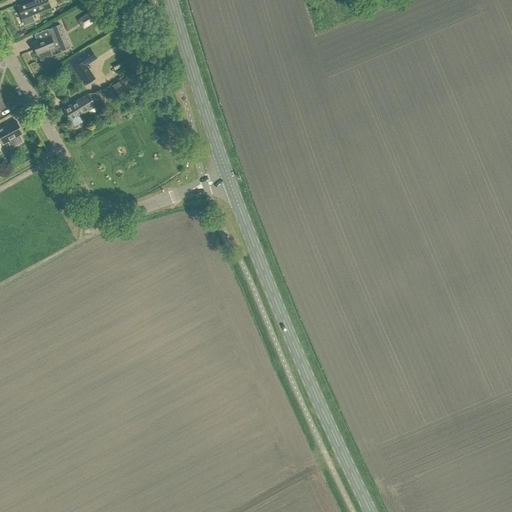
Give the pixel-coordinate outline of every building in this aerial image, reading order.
[(25,25),(35,22),(32,15),(41,11),(51,8),(48,0),(32,0),(18,6),(23,19),(25,25)] [(92,10),(84,15),(90,25),(98,20),(92,10)] [(50,35),(32,43),(37,56),(39,55),(41,60),(52,56),(50,51),(56,48),(54,42),(58,40),(62,50),(69,47),(60,24),(53,27),(53,28),(48,30),(50,35)] [(121,81),(112,86),(117,95),(126,89),(121,81)] [(101,91),(104,96),(108,102),(116,96),(110,85),(101,91)] [(94,94),(98,100),(104,96),(101,91),(101,90),(94,94)] [(75,101),(83,114),(96,106),(88,93),(75,101)] [(104,96),(98,100),(102,106),(108,102),(104,96)] [(64,109),(72,122),(75,126),(83,121),(80,116),(83,114),(75,101),(64,109)] [(0,138),(3,145),(9,142),(12,147),(23,141),(19,136),(23,134),(17,122),(3,129),(0,124),(0,138)]
